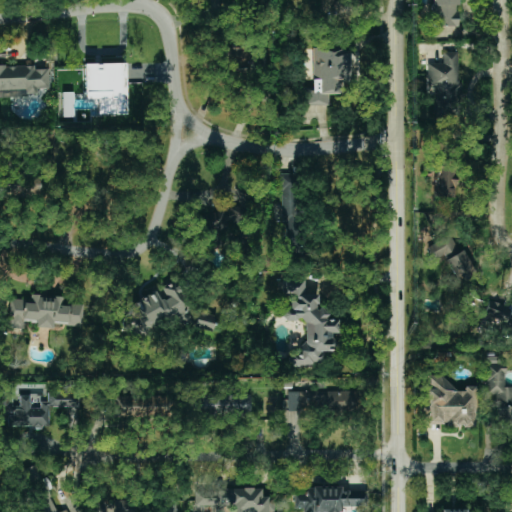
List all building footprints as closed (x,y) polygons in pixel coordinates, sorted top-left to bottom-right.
[(458,0),(431,0),(431,27),(458,27),(458,0)] [(248,47),(222,48),(223,69),(249,68),(248,47)] [(329,105),(329,91),(352,91),(352,51),(312,51),(312,91),(303,91),(303,105),(329,105)] [(428,63),(428,88),(436,88),(436,111),(462,111),(462,88),(459,88),(459,52),(443,52),(443,63),(428,63)] [(125,115),(125,64),(84,64),(85,99),(99,99),(100,115),(125,115)] [(0,96),(38,97),(38,91),(49,92),(49,70),(35,69),(35,66),(0,65),(0,96)] [(58,93),(58,117),(73,117),(73,93),(58,93)] [(434,184),(435,198),(456,197),(455,168),(428,169),(428,184),(434,184)] [(283,174),(283,257),(302,257),(302,174),(283,174)] [(242,220),(239,207),(205,216),(208,228),(242,220)] [(455,234),(426,247),(432,262),(445,256),(457,283),(474,276),(455,234)] [(290,365),(323,364),(322,351),(334,350),(334,334),(338,334),(337,319),(327,320),(327,310),(318,310),(317,294),(305,294),(305,280),(282,280),(283,298),(290,298),(290,309),(283,309),(283,321),(303,320),(304,355),(289,356),(290,365)] [(82,325),(83,305),(62,305),(63,297),(31,296),(31,301),(10,300),(9,328),(24,329),(24,319),(37,320),(37,328),(52,328),(52,324),(82,325)] [(216,315),(198,312),(196,329),(213,332),(216,315)] [(511,386),(504,387),(504,356),(486,356),(486,396),(497,396),(497,422),(511,422),(511,386)] [(426,425),(475,426),(477,382),(427,381),(426,425)] [(76,407),(76,392),(41,392),(41,384),(15,384),(15,395),(0,394),(0,414),(8,415),(8,427),(49,427),(49,407),(76,407)] [(288,392),(288,412),(361,411),(360,391),(288,392)] [(251,395),(199,394),(198,414),(250,416),(251,395)] [(110,417),(164,417),(164,406),(171,406),(171,395),(110,396),(110,417)] [(68,511),(57,511),(51,495),(50,479),(41,480),(35,466),(20,471),(20,475),(35,511),(68,511)] [(365,506),(365,491),(342,491),(342,487),(305,487),(306,495),(295,495),(295,509),(304,508),(303,511),(340,511),(340,507),(365,506)] [(194,507),(220,507),(220,511),(273,511),(274,497),(261,497),(261,488),(194,488),(194,507)]
